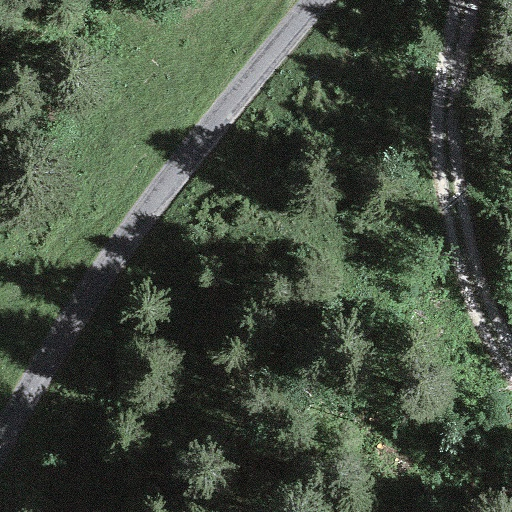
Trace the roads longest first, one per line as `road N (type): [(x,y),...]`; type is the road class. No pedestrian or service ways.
road 1 (track): [(316,0),(102,271),(0,448)]
road 2 (track): [(511,373),(465,273),(449,204),(454,56),(465,0)]
